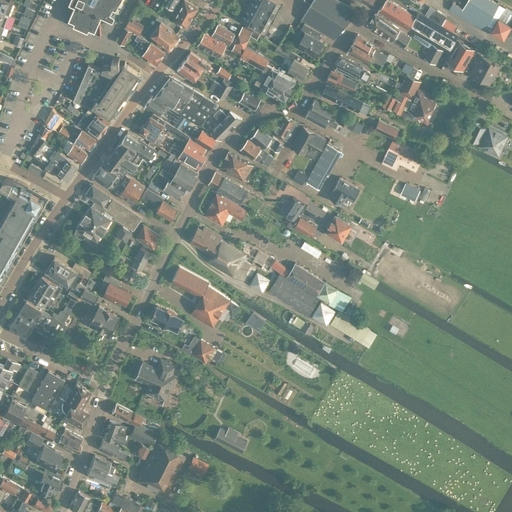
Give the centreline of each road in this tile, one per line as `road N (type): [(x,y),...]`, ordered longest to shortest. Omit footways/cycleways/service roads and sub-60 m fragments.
road 1 (residential): [(353,26),(300,101),(249,119),(223,148),(106,382)]
road 2 (residential): [(65,199),(156,74)]
road 3 (residential): [(487,101),(353,26)]
road 4 (residential): [(59,511),(106,382)]
road 5 (residential): [(0,300),(65,199)]
